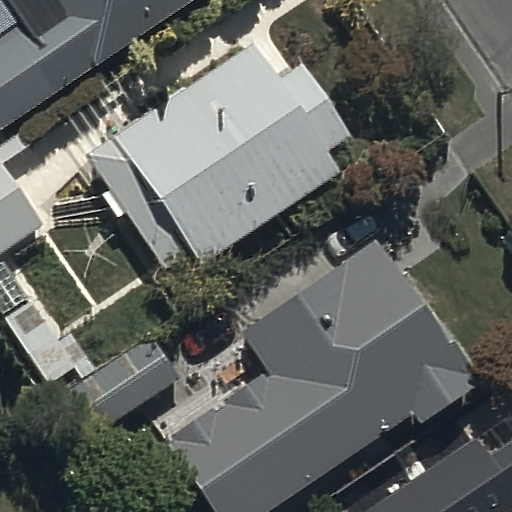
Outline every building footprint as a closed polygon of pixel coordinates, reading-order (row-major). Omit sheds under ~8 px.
[(0,0),(0,135),(202,0),(0,0)] [(249,58),(80,167),(154,282),(184,263),(194,279),(337,187),(323,165),(346,150),(297,74),(270,91),(249,58)] [(0,178),(0,259),(37,235),(0,178)] [(261,387),(159,454),(197,511),(282,511),(408,430),(413,437),(472,398),(376,250),(233,344),(261,387)] [(2,266),(0,267),(0,329),(39,393),(69,375),(2,266)] [(148,343),(54,403),(83,448),(177,388),(148,343)] [(476,442),(371,511),(511,511),(511,442),(487,459),(476,442)]
